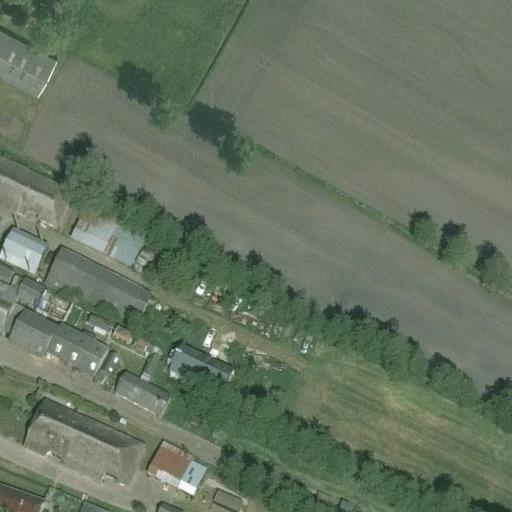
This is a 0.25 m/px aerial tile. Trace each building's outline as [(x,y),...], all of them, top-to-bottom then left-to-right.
[(38,94),(56,57),(33,42),(0,22),(0,69),(6,73),(38,94)] [(70,197),(0,163),(0,208),(25,220),(29,214),(38,218),(37,222),(54,230),(70,197)] [(70,253),(113,266),(124,229),(81,216),(70,253)] [(0,264),(39,280),(50,252),(12,236),(0,264)] [(131,334),(149,301),(62,256),(45,289),(131,334)] [(0,268),(0,283),(7,287),(14,276),(0,268)] [(0,342),(0,343),(2,338),(12,342),(8,349),(43,367),(47,360),(93,383),(108,354),(62,329),(60,332),(15,309),(18,302),(65,326),(66,323),(85,333),(93,317),(73,307),(24,285),(25,285),(15,280),(9,292),(0,287),(0,342)] [(112,328),(93,319),(88,328),(107,336),(112,328)] [(130,350),(136,340),(119,332),(113,342),(130,350)] [(155,360),(159,353),(138,342),(134,351),(146,357),(147,356),(152,359),(143,377),(144,377),(140,384),(127,376),(116,397),(161,421),(172,400),(148,388),(151,380),(158,383),(163,375),(156,371),(160,362),(155,360)] [(111,357),(96,385),(102,388),(107,378),(109,379),(119,361),(111,357)] [(182,373),(209,377),(212,361),(184,357),(182,373)] [(126,490),(145,451),(46,404),(24,451),(45,460),(53,457),(61,461),(63,468),(101,484),(106,477),(117,482),(117,486),(125,490),(126,490)] [(178,494),(194,461),(163,445),(147,478),(178,494)] [(188,491),(205,504),(215,490),(198,478),(188,491)] [(42,511),(44,507),(0,490),(0,511),(42,511)]
